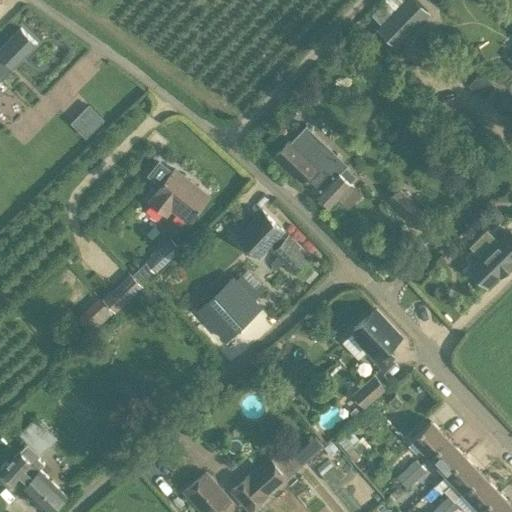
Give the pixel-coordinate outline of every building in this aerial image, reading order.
[(429,13),(416,0),(402,0),(376,28),(396,47),(429,13)] [(0,77),(1,79),(13,66),(14,67),(37,43),(20,26),(0,46),(0,77)] [(476,73),(468,84),(483,96),(492,85),(476,73)] [(81,112),(96,127),(104,119),(89,104),(81,112)] [(307,177),(318,188),(314,192),(330,207),(338,198),(348,206),(360,191),(352,183),(349,180),(354,174),(343,165),(345,163),(305,124),(289,141),(288,140),(274,154),(303,181),(307,177)] [(208,195),(173,167),(152,193),(154,195),(149,200),(167,214),(172,208),(188,221),(191,217),(207,197),(208,195)] [(387,197),(411,220),(421,210),(397,186),(387,197)] [(309,256),(288,235),(284,238),(279,233),(283,229),(260,207),(233,234),(256,257),(268,244),(285,261),(283,263),(292,272),(307,258),(309,256)] [(154,272),(180,247),(170,236),(144,260),(154,272)] [(511,243),(506,238),(474,267),(492,285),(503,275),(506,277),(511,271),(511,243)] [(141,285),(128,271),(100,296),(114,311),(141,285)] [(225,339),(261,306),(234,275),(198,309),(225,339)] [(401,334),(375,307),(352,328),(354,331),(343,341),(359,358),(367,351),(381,366),(393,355),(387,348),(401,334)] [(374,373),(352,393),(364,405),(385,386),(374,373)] [(394,407),(401,400),(395,393),(388,399),(394,407)] [(20,435),(40,455),(56,438),(36,419),(20,435)] [(428,455),(447,437),(430,419),(411,437),(428,455)] [(365,428),(377,440),(385,431),(373,420),(365,428)] [(358,437),(347,424),(334,436),(345,449),(358,437)] [(462,453),(447,437),(428,455),(443,471),(462,453)] [(46,511),(48,511),(66,494),(40,469),(45,464),(39,457),(40,456),(26,442),(18,450),(20,451),(2,470),(16,482),(17,481),(23,487),(22,488),(46,511)] [(441,511),(455,499),(463,492),(482,474),(462,453),(443,471),(452,480),(442,489),(447,494),(428,511),(426,511),(424,509),(421,511),(441,511)] [(396,476),(401,481),(419,464),(414,458),(396,476)] [(230,494),(245,511),(265,493),(267,495),(284,480),(266,460),(249,475),(251,476),(230,494)] [(419,464),(401,481),(406,486),(424,469),(419,464)] [(225,511),(220,506),(228,499),(204,471),(182,491),(200,511),(225,511)] [(463,492),(478,508),(497,490),(482,474),(463,492)] [(478,508),(481,511),(508,511),(511,509),(511,506),(497,490),(478,508)] [(455,499),(441,511),(451,511),(460,505),(455,499)]
